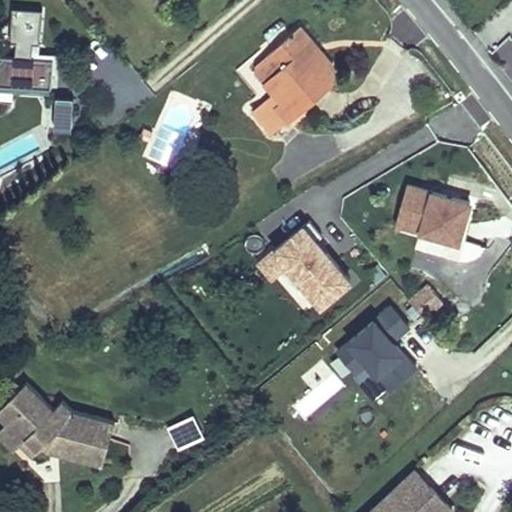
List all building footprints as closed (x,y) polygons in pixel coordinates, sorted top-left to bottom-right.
[(266,54),(284,78),(270,90),(279,101),(274,105),(287,122),(330,85),(332,63),(323,52),(317,57),(312,51),(318,47),(299,25),(266,54)] [(318,47),(312,51),(317,57),(323,52),(318,47)] [(52,56),(0,52),(0,80),(50,84),(52,56)] [(266,54),(260,60),(271,75),(263,82),(270,90),(284,78),(266,54)] [(73,94),(56,92),(53,127),(70,128),(73,94)] [(153,159),(177,168),(191,133),(168,123),(153,159)] [(420,215),(428,228),(404,245),(423,273),(508,216),(504,210),(500,213),(484,191),(450,213),(441,200),(420,215)] [(304,219),(258,258),(309,317),(355,277),(304,219)] [(433,283),(410,295),(421,317),(444,305),(433,283)] [(380,400),(422,368),(397,336),(411,325),(394,302),(338,345),(380,400)] [(7,399),(18,410),(6,422),(22,439),(19,442),(20,444),(32,455),(41,446),(46,450),(102,466),(114,422),(72,410),(61,400),(53,408),(26,381),(7,399)] [(18,410),(7,399),(0,406),(0,416),(6,422),(18,410)] [(195,413),(168,425),(177,448),(205,436),(195,413)] [(22,439),(6,422),(0,427),(0,437),(13,451),(20,444),(19,442),(22,439)] [(450,511),(454,509),(415,467),(365,511),(450,511)]
